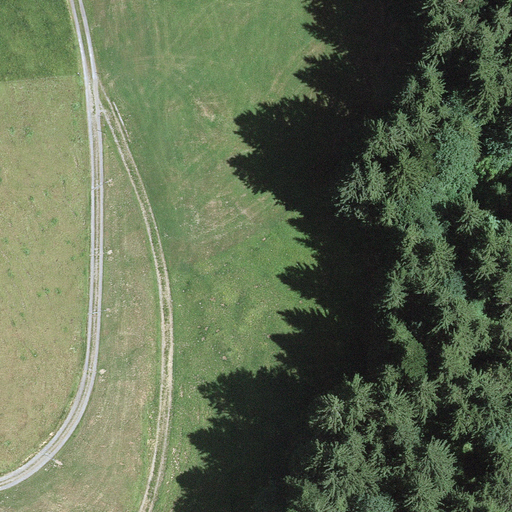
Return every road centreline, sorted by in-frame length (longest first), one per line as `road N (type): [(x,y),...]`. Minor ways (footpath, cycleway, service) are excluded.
road 1 (track): [(94,87),(137,181),(159,255),(168,359),(161,460),(144,511)]
road 2 (track): [(94,87),(92,378),(61,444),(0,484)]
